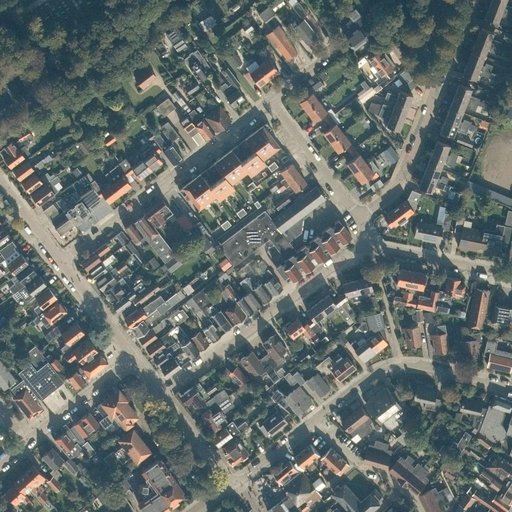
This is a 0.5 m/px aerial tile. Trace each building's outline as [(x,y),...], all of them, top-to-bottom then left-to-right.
[(274,10),(285,3),(282,0),(277,0),(271,5),(274,10)] [(490,0),(489,5),(511,13),(511,6),(508,5),(507,8),(503,7),(505,0),(490,0)] [(234,10),(240,6),(237,2),(231,6),(234,10)] [(298,2),(292,6),(301,18),(307,14),(298,2)] [(198,3),(194,7),(199,12),(203,8),(198,3)] [(268,5),(258,13),(265,22),(276,14),(268,5)] [(511,15),(511,13),(489,5),(484,17),(491,19),(490,24),(497,27),(499,23),(499,22),(497,21),(500,13),(504,14),(503,17),(510,20),(511,15)] [(352,19),(348,22),(353,28),(343,35),(350,44),(349,44),(351,46),(352,45),(354,49),(368,38),(358,25),(363,22),(360,18),(362,17),(355,9),(348,15),(352,19)] [(210,14),(197,22),(203,31),(216,23),(210,14)] [(297,18),(290,23),(306,43),(316,35),(304,19),(300,22),(297,18)] [(248,22),(242,27),(246,32),(252,27),(248,22)] [(177,23),(166,32),(179,51),(186,45),(178,35),(183,31),(177,23)] [(278,25),(266,34),(272,42),(273,41),(287,58),(296,51),(283,34),(284,33),(278,25)] [(481,27),(476,39),(498,48),(501,42),(490,37),(492,32),(481,27)] [(511,34),(505,32),(503,38),(511,41),(511,34)] [(496,54),(498,48),(476,39),(471,50),(483,55),(486,47),(490,48),(488,51),(496,54)] [(208,73),(205,69),(205,68),(209,66),(197,49),(183,58),(199,80),(208,73)] [(480,64),(483,55),(471,50),(467,62),(489,71),(491,65),(484,62),(483,65),(480,64)] [(159,55),(161,59),(168,55),(165,51),(159,55)] [(228,57),(236,67),(242,63),(234,52),(228,57)] [(389,78),(385,73),(395,65),(386,54),(383,57),(379,52),(369,59),(378,70),(374,73),(378,78),(374,80),(378,84),(379,86),(380,85),(389,78)] [(259,66),(268,78),(278,70),(272,62),(276,59),(271,53),(267,56),(269,59),(259,66)] [(500,75),(489,71),(467,62),(462,74),(473,78),(475,72),(497,81),(500,75)] [(147,66),(133,77),(142,87),(149,82),(148,80),(154,75),(147,66)] [(268,78),(259,66),(250,73),(248,71),(244,74),(249,80),(253,77),(259,85),(268,78)] [(234,88),(236,86),(240,83),(227,67),(227,68),(228,69),(226,70),(229,74),(225,77),(230,83),(234,88)] [(413,78),(405,69),(396,76),(404,85),(413,78)] [(327,78),(323,72),(318,75),(323,81),(327,78)] [(220,76),(216,79),(221,85),(218,87),(233,105),(244,97),(236,86),(234,88),(230,83),(227,86),(220,76)] [(312,79),(308,82),(311,87),(314,91),(323,84),(319,80),(315,83),(312,79)] [(360,83),(365,89),(369,86),(364,80),(360,83)] [(195,81),(191,84),(195,90),(199,87),(195,81)] [(457,82),(453,93),(477,103),(481,105),(483,106),(486,100),(482,98),(479,100),(478,99),(479,97),(467,93),(470,87),(457,82)] [(195,90),(191,84),(185,88),(189,93),(195,90)] [(371,85),(357,96),(362,102),(376,92),(376,91),(373,88),(371,85)] [(300,101),(307,111),(319,102),(312,92),(314,91),(311,87),(304,92),(307,95),(300,101)] [(395,102),(408,107),(412,95),(400,90),(396,99),(393,97),(394,94),(387,92),(385,98),(395,102)] [(448,105),(461,111),(463,105),(474,110),(477,103),(453,93),(448,105)] [(362,102),(357,96),(353,100),(357,106),(362,102)] [(168,97),(156,106),(164,116),(175,107),(168,97)] [(403,118),(408,107),(395,102),(392,110),(388,109),(389,106),(383,103),(382,104),(376,102),(376,103),(371,101),(369,105),(403,118)] [(122,102),(113,108),(118,116),(127,111),(122,102)] [(331,117),(319,102),(307,111),(314,120),(321,115),(326,121),(331,117)] [(181,105),(181,110),(185,115),(191,111),(185,103),(181,105)] [(403,118),(369,105),(367,110),(378,114),(378,115),(385,118),(386,115),(390,116),(386,125),(399,130),(403,118)] [(458,119),(461,111),(448,105),(443,116),(468,126),(475,129),(476,125),(469,122),(470,120),(462,117),(461,120),(458,119)] [(219,106),(204,117),(215,132),(230,121),(219,106)] [(185,115),(179,120),(190,136),(197,131),(205,140),(214,133),(203,118),(199,121),(191,111),(185,115)] [(468,126),(443,116),(438,128),(453,134),(455,128),(465,133),(468,126)] [(343,133),(331,117),(326,121),(330,127),(323,132),(330,142),(343,133)] [(165,130),(171,126),(167,121),(162,125),(165,130)] [(253,150),(263,142),(271,136),(268,131),(271,128),(266,122),(240,142),(243,145),(249,144),(253,150)] [(20,164),(26,160),(24,158),(18,150),(30,142),(27,138),(31,135),(26,126),(15,132),(19,139),(13,143),(11,140),(0,147),(0,152),(7,162),(7,163),(8,166),(9,166),(13,170),(20,165),(20,164)] [(171,126),(165,130),(163,132),(171,142),(179,136),(171,126)] [(146,136),(149,141),(156,136),(152,131),(146,136)] [(104,141),(107,145),(116,139),(112,133),(103,140),(104,141)] [(354,148),(343,133),(330,142),(338,151),(345,146),(349,152),(354,148)] [(158,134),(156,136),(153,138),(158,143),(157,144),(173,164),(182,157),(172,144),(168,147),(158,134)] [(271,136),(263,142),(270,153),(279,146),(271,136)] [(458,136),(456,141),(472,147),(474,142),(458,136)] [(92,148),(84,137),(77,142),(85,153),(92,148)] [(437,140),(432,152),(455,161),(460,162),(462,157),(450,152),(449,155),(445,154),(449,145),(437,140)] [(109,147),(107,145),(104,141),(98,145),(103,151),(109,147)] [(262,159),(270,153),(263,142),(253,150),(255,151),(262,159)] [(139,156),(142,160),(150,169),(161,161),(155,154),(160,151),(154,143),(149,146),(150,148),(139,156)] [(231,167),(240,160),(236,154),(239,148),(237,145),(236,145),(208,166),(211,170),(218,168),(222,174),(231,167)] [(389,145),(383,150),(387,156),(394,151),(389,145)] [(366,163),(354,148),(349,152),(353,157),(346,162),(354,172),(366,163)] [(262,159),(255,151),(247,157),(257,170),(266,163),(262,159)] [(453,166),(455,161),(432,152),(427,163),(440,168),(443,160),(447,161),(446,164),(453,166)] [(40,161),(43,165),(52,158),(49,154),(40,161)] [(251,175),(257,170),(247,157),(241,161),(248,170),(251,175)] [(150,169),(142,160),(131,168),(124,158),(119,162),(129,175),(134,171),(139,177),(150,169)] [(43,165),(40,161),(33,166),(32,168),(26,160),(20,164),(20,165),(13,170),(14,171),(13,172),(15,175),(16,175),(20,180),(33,170),(35,172),(43,165)] [(240,160),(231,167),(239,177),(248,170),(241,161),(240,160)] [(274,161),(267,166),(271,171),(278,166),(274,161)] [(124,178),(129,175),(119,162),(104,173),(112,183),(111,183),(119,193),(121,194),(126,190),(125,189),(130,185),(124,178)] [(283,184),(298,172),(291,162),(286,166),(285,165),(284,166),(285,167),(280,171),(285,177),(280,181),(283,184)] [(373,172),(366,163),(354,172),(361,182),(369,176),(372,180),(378,175),(375,171),(373,172)] [(436,177),(440,168),(427,163),(423,175),(446,184),(449,178),(441,175),(440,178),(436,177)] [(78,180),(83,176),(76,167),(72,171),(78,180)] [(230,183),(239,177),(231,167),(222,174),(223,175),(224,175),(230,184),(230,183)] [(200,191),(209,184),(204,178),(207,173),(205,170),(205,169),(179,189),(183,196),(187,193),(191,198),(200,191)] [(43,184),(50,179),(54,176),(53,174),(50,176),(47,171),(38,178),(34,173),(22,182),(23,183),(23,185),(24,187),(25,187),(29,192),(42,183),(43,184)] [(306,182),(298,172),(283,184),(285,187),(285,188),(290,184),(295,190),(306,182)] [(88,174),(84,177),(100,197),(103,194),(108,201),(119,193),(111,183),(102,190),(94,180),(93,181),(88,174)] [(234,188),(230,183),(230,184),(224,175),(223,175),(217,180),(226,193),(234,188)] [(446,184),(423,175),(418,187),(431,191),(433,186),(448,191),(450,185),(446,184)] [(50,179),(43,184),(31,194),(30,195),(34,200),(35,199),(39,205),(48,198),(49,199),(54,196),(53,195),(57,191),(54,187),(57,185),(55,183),(59,180),(55,176),(50,180),(50,179)] [(82,187),(76,190),(81,197),(80,199),(86,207),(89,205),(91,208),(99,201),(97,199),(100,197),(84,177),(84,176),(83,176),(78,180),(78,181),(82,187)] [(219,199),(226,193),(217,180),(210,186),(209,186),(216,195),(215,195),(219,199)] [(76,190),(82,187),(78,181),(72,185),(76,190)] [(252,181),(246,186),(249,190),(256,186),(252,181)] [(209,186),(210,186),(209,184),(200,191),(207,201),(215,195),(216,195),(209,186)] [(275,184),(269,189),(272,193),(278,188),(276,185),(275,184)] [(268,238),(284,259),(295,251),(288,241),(297,235),(298,228),(294,222),(325,198),(316,186),(302,196),(301,194),(293,200),(294,202),(271,220),(279,230),(268,238)] [(388,216),(385,219),(390,226),(394,223),(395,225),(399,223),(400,225),(407,220),(406,218),(413,211),(420,193),(411,190),(407,199),(410,203),(408,205),(405,201),(387,214),(388,216)] [(207,201),(200,191),(191,198),(198,208),(207,201)] [(462,194),(456,191),(450,204),(456,207),(462,194)] [(286,195),(274,204),(277,209),(290,200),(286,195)] [(67,208),(63,211),(60,214),(57,210),(47,217),(61,235),(74,225),(83,219),(90,213),(86,207),(80,199),(76,202),(72,197),(68,200),(64,203),(67,208)] [(161,200),(144,213),(154,226),(171,213),(161,200)] [(52,204),(43,211),(47,217),(57,210),(52,204)] [(243,207),(236,212),(240,217),(246,212),(243,207)] [(417,222),(414,236),(427,239),(426,240),(439,243),(442,229),(448,230),(451,214),(450,210),(445,209),(443,220),(436,219),(435,226),(417,222)] [(279,230),(271,220),(264,210),(222,242),(218,245),(233,265),(237,262),(268,238),(279,230)] [(478,250),(482,231),(469,228),(470,223),(463,222),(464,217),(466,213),(460,211),(457,216),(454,231),(461,232),(458,246),(460,247),(460,248),(467,250),(467,248),(478,250)] [(183,214),(177,218),(185,229),(191,224),(183,214)] [(134,223),(147,241),(148,240),(164,262),(174,254),(163,239),(144,215),(134,223)] [(227,219),(220,224),(224,229),(231,224),(227,219)] [(304,244),(295,251),(284,259),(283,260),(285,262),(285,263),(282,265),(281,265),(279,263),(275,267),(286,282),(291,278),(292,280),(301,274),(299,272),(304,269),(305,270),(313,264),(312,262),(316,259),(317,261),(326,255),(324,253),(328,250),(330,252),(338,245),(337,244),(341,240),(342,242),(350,236),(338,219),(333,222),(334,224),(335,225),(332,227),(331,227),(329,225),(321,232),(322,233),(322,235),(319,237),(318,236),(317,235),(308,241),(310,243),(310,244),(307,246),(306,246),(304,244)] [(143,244),(147,241),(134,223),(132,221),(124,228),(135,242),(139,239),(143,244)] [(199,221),(193,225),(201,235),(207,230),(199,221)] [(482,231),(478,250),(497,254),(500,241),(507,242),(511,227),(503,226),(496,224),(494,233),(482,231)] [(0,242),(9,236),(3,227),(0,229),(0,242)] [(121,231),(116,235),(123,245),(129,240),(121,231)] [(212,244),(204,234),(195,241),(204,251),(212,244)] [(0,261),(17,249),(14,246),(16,245),(11,238),(0,246),(0,250),(2,253),(0,254),(0,261)] [(130,241),(125,245),(131,254),(137,250),(130,241)] [(109,248),(108,246),(105,243),(81,261),(87,270),(100,260),(98,257),(109,248)] [(0,261),(0,275),(9,268),(13,274),(28,263),(27,262),(28,260),(26,257),(24,258),(20,253),(17,249),(0,261)] [(137,250),(132,254),(140,264),(145,260),(137,250)] [(112,253),(88,271),(95,280),(107,270),(104,267),(108,264),(108,263),(115,258),(112,253)] [(176,254),(164,263),(169,270),(171,271),(179,265),(182,262),(176,254)] [(153,257),(146,262),(151,270),(159,264),(153,257)] [(231,265),(226,257),(218,263),(224,270),(231,265)] [(257,264),(253,259),(238,271),(241,276),(257,264)] [(123,261),(96,281),(102,290),(115,280),(112,276),(126,266),(123,261)] [(13,293),(17,290),(24,284),(25,285),(38,275),(36,272),(36,273),(32,269),(33,267),(31,265),(29,264),(28,263),(15,273),(19,278),(9,287),(13,293)] [(169,270),(164,263),(160,266),(165,273),(169,270)] [(269,279),(262,284),(271,296),(273,294),(274,294),(282,288),(267,269),(263,272),(269,279)] [(393,302),(405,304),(412,272),(398,269),(395,283),(406,285),(405,291),(403,291),(402,297),(394,296),(393,302)] [(412,272),(405,304),(415,306),(416,300),(411,299),(412,292),(410,292),(412,286),(422,288),(425,274),(412,272)] [(136,285),(141,281),(143,279),(139,274),(131,280),(136,285)] [(24,284),(17,290),(22,296),(17,300),(22,306),(33,298),(31,295),(45,284),(38,275),(25,285),(24,284)] [(368,275),(355,279),(360,296),(368,294),(369,296),(368,297),(371,307),(372,307),(373,311),(379,310),(375,294),(372,286),(368,275)] [(245,276),(243,278),(252,289),(253,289),(263,302),(271,296),(262,284),(258,280),(254,283),(250,276),(245,276)] [(438,293),(436,306),(443,307),(444,302),(448,302),(450,293),(462,295),(464,284),(458,283),(459,278),(447,276),(443,294),(438,293)] [(130,287),(124,280),(122,277),(104,292),(111,301),(130,287)] [(253,310),(242,297),(239,299),(223,277),(218,281),(235,302),(236,301),(246,315),(253,310)] [(242,297),(253,310),(261,303),(251,290),(252,289),(243,278),(239,281),(247,293),(242,297)] [(361,298),(360,296),(355,279),(342,283),(345,291),(338,296),(343,305),(342,306),(349,316),(354,312),(347,302),(348,301),(347,299),(346,295),(351,294),(353,300),(361,298)] [(136,285),(112,303),(118,311),(131,301),(130,300),(129,299),(136,294),(135,293),(144,285),(141,281),(136,285)] [(154,281),(143,289),(131,298),(136,305),(159,287),(154,281)] [(40,303),(33,308),(38,314),(44,309),(43,308),(56,297),(53,294),(55,292),(51,287),(49,288),(48,287),(35,297),(40,303)] [(191,297),(208,318),(212,315),(224,331),(233,324),(224,312),(205,287),(191,297)] [(245,316),(235,302),(224,288),(219,292),(230,307),(226,310),(236,323),(245,316)] [(474,288),(467,324),(476,326),(475,329),(480,331),(481,326),(482,327),(489,290),(474,288)] [(156,309),(131,328),(137,336),(149,327),(146,323),(184,295),(180,289),(165,300),(155,307),(156,309)] [(418,298),(416,307),(434,311),(438,291),(431,290),(430,297),(419,295),(418,298)] [(124,318),(131,328),(156,309),(155,307),(165,300),(160,294),(141,307),(140,306),(139,306),(140,308),(138,310),(137,309),(124,318)] [(353,321),(349,316),(342,306),(343,305),(338,296),(333,300),(328,294),(317,302),(325,313),(328,316),(337,309),(345,320),(349,324),(353,321)] [(220,335),(208,318),(191,297),(186,300),(187,301),(183,303),(187,309),(191,306),(206,326),(203,329),(207,335),(204,337),(209,343),(220,335)] [(44,310),(44,309),(38,314),(33,319),(36,323),(41,320),(46,326),(62,314),(63,315),(66,313),(64,312),(66,311),(57,300),(44,310)] [(312,317),(306,321),(307,323),(314,332),(316,334),(323,329),(316,320),(325,313),(317,302),(306,310),(312,317)] [(491,322),(509,326),(509,325),(511,310),(511,308),(494,305),(491,322)] [(177,308),(166,317),(174,327),(178,323),(188,316),(181,308),(179,310),(177,308)] [(415,314),(412,314),(413,321),(423,320),(421,308),(415,309),(415,314)] [(433,311),(424,312),(424,322),(433,322),(433,311)] [(373,334),(366,340),(375,352),(386,343),(383,339),(385,337),(383,327),(379,312),(366,316),(371,332),(373,334)] [(286,325),(285,326),(289,331),(288,332),(290,336),(291,335),(292,336),(302,329),(308,337),(309,336),(314,332),(307,323),(303,325),(297,317),(290,322),(289,321),(285,324),(286,325)] [(68,326),(63,321),(44,336),(48,341),(68,326)] [(63,351),(70,346),(78,339),(77,337),(84,332),(75,321),(61,333),(66,340),(64,342),(65,343),(60,348),(63,351)] [(160,322),(138,338),(145,346),(157,337),(154,333),(163,326),(162,326),(160,322)] [(185,349),(191,357),(200,350),(190,337),(189,338),(178,323),(174,327),(168,331),(175,341),(178,345),(183,350),(185,349)] [(417,324),(402,327),(405,347),(420,345),(417,324)] [(209,343),(204,337),(195,326),(193,327),(197,332),(190,337),(200,350),(209,343)] [(440,332),(430,334),(431,339),(433,339),(435,353),(449,351),(445,326),(439,327),(440,332)] [(462,341),(460,342),(461,346),(463,346),(465,360),(478,358),(476,341),(480,340),(479,332),(468,334),(468,327),(460,326),(462,335),(461,335),(462,341)] [(175,341),(168,331),(146,348),(152,356),(165,347),(161,342),(166,338),(170,345),(175,341)] [(314,332),(309,336),(315,345),(321,340),(320,340),(316,334),(314,332)] [(341,332),(336,336),(342,344),(347,340),(341,332)] [(264,357),(273,368),(284,360),(279,353),(285,349),(274,334),(262,343),(270,353),(264,357)] [(375,352),(366,340),(363,336),(356,341),(355,340),(350,344),(364,361),(375,352)] [(73,349),(70,346),(64,351),(66,354),(65,355),(69,360),(75,355),(81,362),(97,350),(87,338),(73,349)] [(315,345),(312,346),(316,351),(324,345),(323,343),(321,340),(315,345)] [(169,352),(178,345),(175,341),(170,345),(153,358),(160,366),(174,355),(173,353),(171,355),(169,352)] [(486,343),(483,354),(489,356),(487,364),(506,369),(508,362),(510,362),(511,357),(490,352),(492,344),(486,343)] [(63,380),(59,375),(56,371),(49,363),(45,357),(35,345),(23,354),(30,362),(51,389),(63,380)] [(191,357),(185,349),(161,367),(161,368),(161,369),(166,374),(168,374),(174,370),(175,370),(175,371),(177,369),(176,368),(191,357)] [(251,351),(240,360),(251,374),(257,370),(260,375),(266,371),(267,373),(273,368),(264,357),(259,361),(251,351)] [(81,367),(89,376),(106,363),(106,360),(99,352),(81,367)] [(49,363),(53,359),(49,354),(45,357),(49,363)] [(328,355),(315,366),(325,374),(330,370),(339,381),(356,368),(347,357),(344,360),(341,356),(333,362),(328,355)] [(53,359),(49,363),(56,371),(63,366),(56,357),(53,359)] [(0,358),(0,383),(3,387),(15,378),(0,358)] [(18,371),(23,378),(11,388),(16,395),(12,397),(28,417),(41,407),(35,399),(38,396),(40,398),(51,389),(30,362),(18,371)] [(75,387),(89,376),(81,367),(81,366),(66,377),(75,387)] [(228,374),(240,386),(247,379),(236,367),(228,374)] [(297,370),(292,374),(300,384),(305,381),(297,370)] [(289,371),(284,375),(287,380),(292,376),(289,371)] [(307,378),(305,380),(310,388),(312,386),(319,396),(329,388),(317,372),(308,379),(307,378)] [(195,384),(181,395),(187,402),(190,400),(192,403),(192,404),(194,407),(196,407),(205,400),(204,400),(209,396),(208,394),(210,393),(211,394),(217,389),(213,383),(205,389),(203,387),(199,390),(195,384)] [(419,384),(416,397),(426,400),(425,407),(439,411),(442,399),(435,397),(437,389),(432,387),(432,385),(427,384),(427,386),(419,384)] [(272,398),(284,407),(288,401),(297,413),(307,405),(301,397),(304,394),(298,386),(285,396),(282,399),(273,391),(271,391),(270,389),(268,388),(266,390),(267,392),(269,393),(273,397),(272,398)] [(386,386),(366,402),(381,421),(392,412),(397,418),(410,408),(401,395),(396,389),(391,393),(386,386)] [(205,402),(210,408),(226,396),(228,395),(223,388),(213,395),(205,402)] [(116,391),(96,406),(104,416),(106,414),(109,412),(125,400),(126,399),(119,389),(116,391)] [(275,402),(272,398),(269,394),(261,401),(267,408),(275,402)] [(475,427),(480,431),(488,409),(481,407),(483,399),(477,398),(478,396),(473,395),(473,397),(465,395),(462,408),(471,410),(469,418),(474,419),(472,425),(475,427)] [(511,401),(495,395),(492,405),(489,404),(488,409),(480,431),(494,441),(500,446),(511,454),(511,401)] [(226,396),(210,408),(201,415),(214,431),(227,421),(222,414),(223,413),(221,410),(232,403),(226,396)] [(109,412),(106,414),(108,418),(112,415),(117,422),(120,420),(125,427),(132,422),(130,420),(131,420),(131,419),(137,415),(136,414),(137,412),(134,408),(132,408),(131,408),(125,400),(109,412)] [(289,411),(284,407),(277,402),(273,405),(277,410),(262,423),(272,434),(287,421),(283,417),(289,411)] [(243,404),(232,411),(236,416),(247,409),(243,404)] [(361,406),(351,414),(367,433),(372,429),(369,424),(373,421),(361,406)] [(89,412),(81,418),(90,429),(98,424),(89,412)] [(362,437),(367,433),(351,414),(342,421),(354,436),(358,432),(362,437)] [(90,429),(81,418),(74,424),(83,435),(90,429)] [(245,420),(237,426),(232,419),(211,435),(219,446),(238,431),(247,424),(245,420)] [(399,428),(409,441),(416,435),(403,423),(399,428)] [(247,424),(238,431),(241,436),(251,428),(248,424),(247,424)] [(69,428),(71,430),(78,439),(81,443),(84,440),(72,425),(69,428)] [(115,452),(119,457),(142,439),(133,427),(119,439),(124,445),(115,452)] [(489,448),(494,441),(480,431),(475,427),(472,430),(477,434),(474,437),(489,448)] [(76,441),(78,439),(71,430),(67,433),(64,430),(55,438),(65,450),(64,451),(69,456),(72,454),(73,456),(82,449),(76,441)] [(456,445),(462,450),(472,435),(465,431),(458,443),(454,441),(451,446),(454,448),(456,445)] [(354,436),(352,437),(357,441),(362,437),(358,432),(354,436)] [(231,440),(222,447),(224,450),(223,451),(228,457),(226,459),(230,463),(232,462),(233,463),(247,452),(235,436),(230,440),(231,440)] [(142,439),(119,457),(122,461),(131,454),(136,461),(150,450),(142,439)] [(364,461),(376,465),(383,441),(376,439),(374,445),(369,444),(364,461)] [(383,441),(376,465),(387,468),(392,450),(387,449),(389,443),(388,443),(383,441)] [(312,461),(320,454),(311,443),(303,450),(312,461)] [(447,457),(452,451),(443,444),(438,450),(447,457)] [(56,478),(61,474),(55,467),(64,459),(52,446),(42,456),(53,468),(50,471),(53,475),(56,478)] [(329,465),(339,454),(331,447),(321,457),(329,465)] [(113,450),(104,457),(109,464),(119,457),(115,452),(113,450)] [(312,461),(303,450),(295,457),(300,463),(304,468),(312,461)] [(471,450),(468,454),(477,461),(480,457),(471,450)] [(506,475),(511,479),(511,464),(495,452),(485,466),(503,479),(506,475)] [(339,454),(329,465),(337,472),(337,471),(340,469),(342,467),(344,464),(346,462),(347,461),(339,454)] [(398,478),(411,464),(414,459),(409,454),(405,459),(401,456),(389,470),(398,477),(398,478)] [(69,457),(63,462),(73,473),(78,469),(76,466),(69,457)] [(145,498),(138,502),(144,511),(158,511),(184,494),(158,457),(142,469),(147,475),(145,477),(149,483),(139,482),(138,488),(150,489),(142,494),(145,498)] [(75,464),(76,466),(80,471),(84,468),(79,461),(75,464)] [(290,461),(275,473),(283,484),(285,485),(303,471),(305,469),(304,468),(300,463),(295,467),(290,461)] [(414,467),(411,464),(398,478),(407,486),(424,466),(418,462),(414,467)] [(23,473),(37,489),(40,492),(41,491),(44,489),(40,484),(39,485),(38,483),(45,477),(33,464),(23,473)] [(429,471),(424,466),(407,486),(408,486),(417,493),(429,479),(425,476),(429,471)] [(449,467),(444,473),(448,476),(446,478),(451,481),(457,472),(449,467)] [(485,467),(480,473),(491,482),(490,484),(497,489),(501,483),(503,481),(502,480),(485,467)] [(279,502),(286,511),(291,511),(306,501),(310,505),(322,495),(318,491),(326,484),(320,477),(312,483),(303,471),(285,485),(284,486),(289,492),(286,494),(287,495),(279,502)] [(23,473),(13,482),(14,483),(15,483),(24,493),(30,487),(31,488),(30,489),(33,492),(37,489),(23,473)] [(82,474),(78,478),(85,485),(88,482),(82,474)] [(48,479),(57,489),(62,485),(53,475),(48,479)] [(511,503),(511,479),(506,475),(503,479),(502,480),(503,481),(501,483),(505,486),(500,494),(511,503)] [(101,491),(108,485),(102,477),(95,483),(101,491)] [(125,477),(119,481),(124,489),(130,484),(125,477)] [(478,479),(473,485),(481,491),(486,485),(478,479)] [(15,483),(14,483),(4,492),(15,503),(22,497),(23,498),(22,499),(25,502),(26,502),(29,499),(30,499),(24,493),(15,483)] [(350,511),(349,511),(370,511),(383,501),(381,500),(383,498),(375,488),(361,501),(345,483),(341,487),(338,484),(335,487),(338,490),(334,493),(350,511)] [(119,485),(114,488),(118,494),(123,490),(119,485)] [(492,500),(492,499),(471,485),(467,492),(485,505),(485,504),(496,511),(507,511),(508,511),(507,511),(492,500)] [(424,506),(450,493),(447,487),(438,491),(436,486),(419,495),(424,506)] [(40,492),(37,495),(42,502),(47,497),(41,491),(40,492)] [(475,498),(467,492),(459,503),(467,509),(475,498)] [(452,498),(450,493),(424,506),(427,511),(438,511),(446,508),(444,504),(449,501),(449,499),(452,498)] [(497,493),(492,499),(492,500),(507,511),(511,504),(497,493)] [(129,511),(130,511),(134,509),(125,495),(117,500),(124,511),(123,511),(129,511)] [(286,511),(279,502),(267,510),(268,511),(286,511)] [(301,511),(309,506),(306,502),(293,511),(301,511)]
